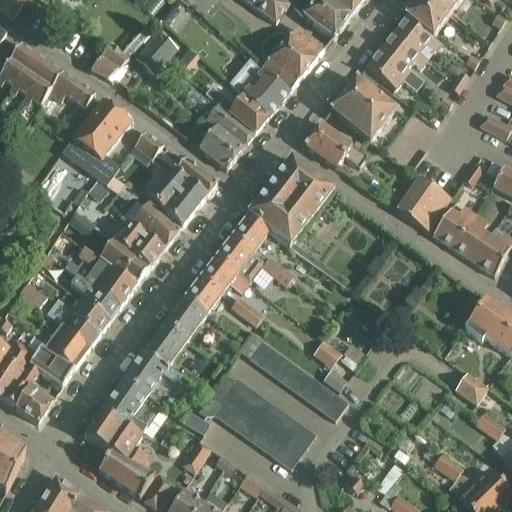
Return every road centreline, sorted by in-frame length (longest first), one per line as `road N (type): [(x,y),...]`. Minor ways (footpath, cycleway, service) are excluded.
road 1 (residential): [(49,458),(238,194)]
road 2 (residential): [(0,24),(238,194)]
road 3 (residential): [(500,302),(279,142)]
road 4 (residential): [(279,142),(392,0)]
